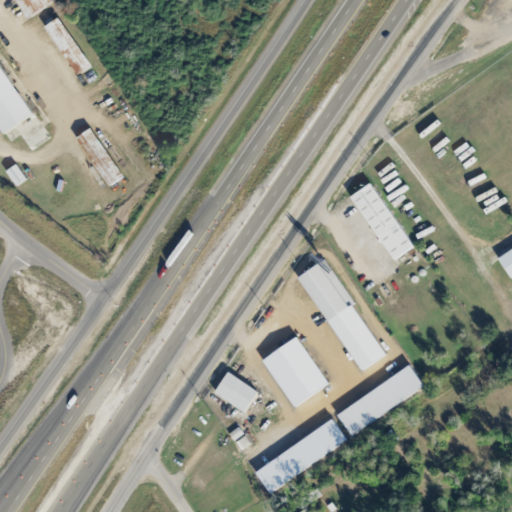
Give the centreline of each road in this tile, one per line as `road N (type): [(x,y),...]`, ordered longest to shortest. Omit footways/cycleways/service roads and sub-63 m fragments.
road 1 (tertiary): [(144,456),(355,135),(456,0)]
road 2 (tertiary): [(302,0),(0,454)]
road 3 (motorway): [(130,416),(411,0)]
road 4 (motorway): [(359,0),(102,382)]
road 5 (motorway): [(102,382),(10,511)]
road 6 (motorway): [(102,382),(0,496)]
road 7 (residential): [(0,382),(3,274),(27,245)]
road 8 (tertiary): [(104,298),(0,218)]
